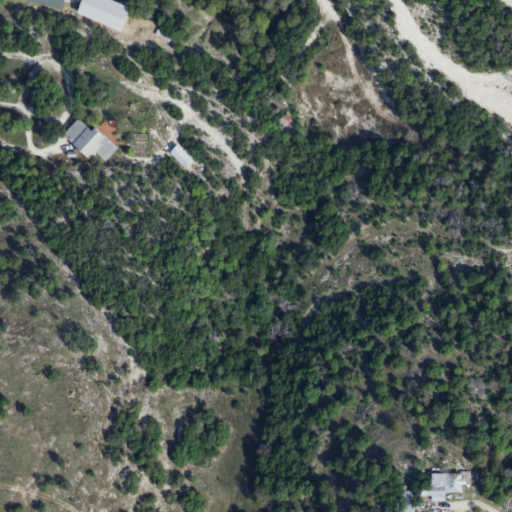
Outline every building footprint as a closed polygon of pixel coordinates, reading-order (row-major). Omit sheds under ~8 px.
[(27,0),(27,4),(62,11),(64,0),(27,0)] [(82,0),(76,16),(120,34),(130,10),(106,0),(82,0)] [(96,155),(105,164),(117,151),(95,130),(91,134),(78,122),(63,137),(89,162),(96,155)] [(461,476),(431,476),(431,503),(445,503),(445,494),(461,494),(461,476)] [(401,511),(413,511),(414,494),(401,494),(401,511)]
